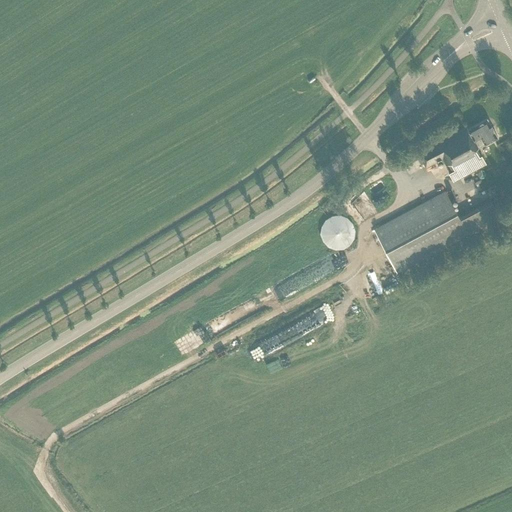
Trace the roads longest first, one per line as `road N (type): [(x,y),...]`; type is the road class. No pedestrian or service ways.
road 1 (secondary): [(0,379),(304,191),(440,64)]
road 2 (track): [(344,276),(52,438),(40,473),(65,511)]
